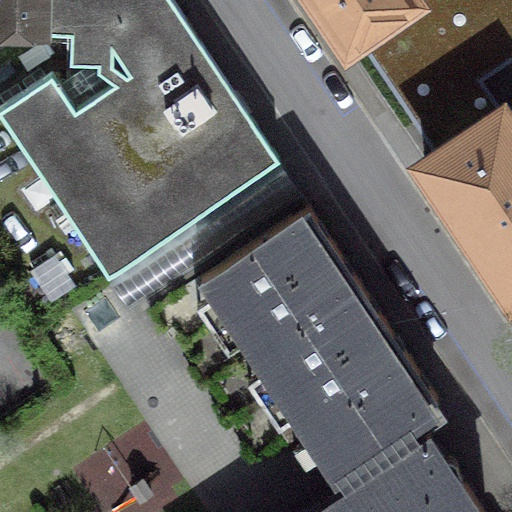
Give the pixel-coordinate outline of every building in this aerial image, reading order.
[(0,0),(0,24),(70,26),(70,57),(99,58),(99,66),(114,77),(76,104),(52,69),(0,105),(0,109),(107,268),(278,157),(173,0),(0,0)] [(410,0),(317,0),(347,43),(357,36),(410,0)] [(511,0),(410,0),(357,36),(416,121),(511,55),(511,0)] [(511,123),(500,107),(424,159),(511,287),(511,123)] [(438,393),(308,202),(201,275),(211,290),(197,300),(228,346),(243,336),(262,365),(247,375),(278,422),(293,412),(330,466),(332,464),(411,410),(438,393)] [(440,452),(411,410),(332,464),(346,485),(305,511),(484,511),(462,478),(460,464),(452,453),(440,452)]
